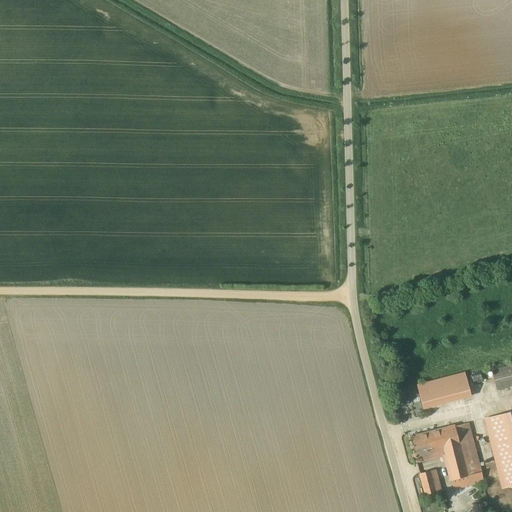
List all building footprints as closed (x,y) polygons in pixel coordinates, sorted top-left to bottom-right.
[(496,389),(511,384),(511,364),(492,369),(496,389)] [(419,407),(469,397),(464,372),(414,381),(419,407)] [(511,410),(484,418),(502,487),(511,484),(511,410)] [(439,456),(445,455),(454,489),(484,481),(469,422),(410,438),(417,462),(439,456)] [(430,471),(420,473),(427,500),(437,498),(435,493),(439,492),(436,483),(434,484),(430,471)]
